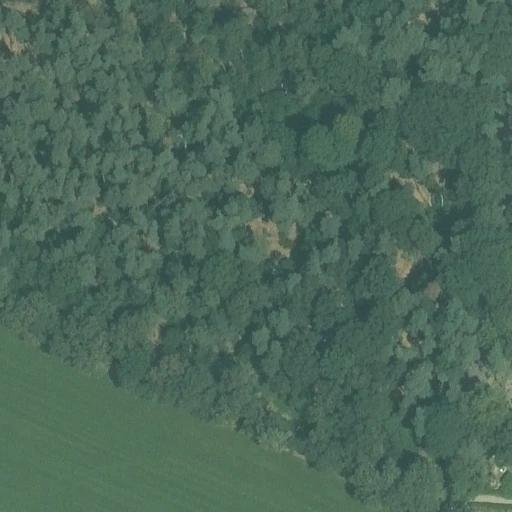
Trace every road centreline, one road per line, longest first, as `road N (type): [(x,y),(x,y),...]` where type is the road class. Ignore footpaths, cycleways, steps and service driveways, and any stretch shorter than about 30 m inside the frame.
road 1 (track): [(456,460),(268,378),(0,245)]
road 2 (unclassified): [(441,511),(503,265),(511,158)]
